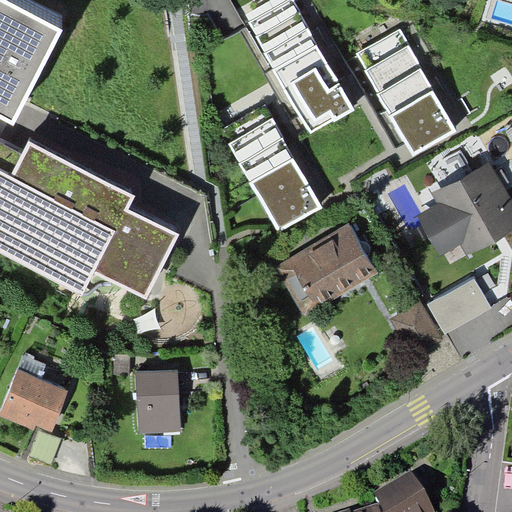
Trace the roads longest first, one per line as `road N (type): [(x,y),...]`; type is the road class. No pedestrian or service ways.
road 1 (residential): [(486,375),(299,478),(249,493),(204,502),(102,501),(0,474)]
road 2 (residential): [(477,511),(493,422),(486,375)]
